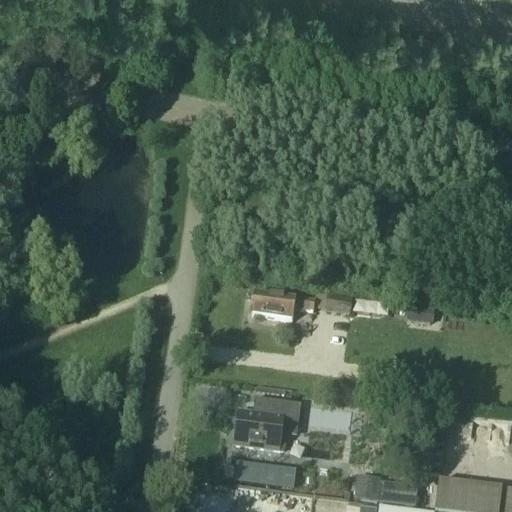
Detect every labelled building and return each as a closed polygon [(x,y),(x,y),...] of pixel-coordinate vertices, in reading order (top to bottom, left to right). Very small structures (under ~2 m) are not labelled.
[(312,305),(293,303),(252,297),(249,319),(289,324),(291,313),(310,315),(312,305)] [(348,317),(350,302),(325,299),(325,300),(314,299),(312,314),(323,316),(323,314),(348,317)] [(429,312),(428,312),(408,309),(406,322),(428,325),(429,312)] [(393,393),(418,396),(420,375),(395,372),(393,393)] [(295,425),(297,408),(260,404),(258,417),(235,414),(231,448),(225,448),(224,458),(230,459),(231,451),(278,457),(282,424),(295,425)] [(235,468),(233,487),(277,493),(279,474),(235,468)] [(415,511),(418,489),(380,485),(380,482),(358,479),(354,503),(415,511)]
